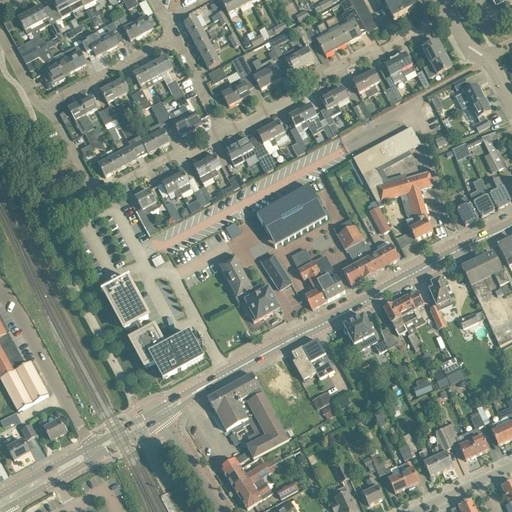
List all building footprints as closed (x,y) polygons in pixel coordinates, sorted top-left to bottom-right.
[(54,5),(48,8),(56,23),(62,19),(72,13),(70,9),(65,0),(55,0),(52,2),(54,5)] [(65,0),(70,9),(72,13),(83,7),(84,8),(89,5),(86,0),(65,0)] [(240,10),(234,0),(230,0),(222,4),(228,16),(240,10)] [(249,0),(234,0),(240,10),(252,4),(249,0)] [(390,14),(393,20),(415,9),(411,1),(412,0),(394,0),(396,2),(388,6),(392,13),(390,14)] [(491,0),(496,8),(495,6),(507,0),(491,0)] [(136,1),(126,6),(129,12),(139,6),(136,1)] [(356,12),(366,7),(363,1),(353,7),(355,10),(356,12)] [(328,7),(325,2),(320,5),(323,10),(328,7)] [(356,12),(359,18),(369,12),(366,7),(356,12)] [(41,8),(30,14),(40,32),(51,26),(56,23),(48,8),(43,10),(41,8)] [(342,31),(349,44),(362,38),(359,32),(365,29),(362,24),(359,18),(356,12),(355,10),(343,17),(348,27),(342,31)] [(219,21),(221,27),(228,23),(222,12),(211,18),(214,24),(219,21)] [(306,12),(301,15),(304,20),(309,18),(306,12)] [(369,12),(359,18),(362,24),(372,18),(369,12)] [(142,21),(136,25),(142,37),(153,31),(144,13),(139,16),(142,21)] [(40,32),(30,14),(19,20),(28,37),(33,34),(36,40),(29,44),(32,50),(46,42),(40,32)] [(304,20),(301,15),(296,18),(299,23),(304,20)] [(201,16),(184,25),(191,36),(202,30),(207,27),(201,16)] [(125,18),(114,24),(121,38),(127,35),(131,43),(142,37),(136,25),(130,28),(125,18)] [(326,23),(329,29),(338,24),(335,18),(326,23)] [(375,24),(372,18),(362,24),(365,29),(375,24)] [(101,24),(98,19),(92,22),(95,28),(101,24)] [(56,23),(51,26),(54,31),(59,28),(59,27),(56,23)] [(285,23),(279,26),(281,32),(288,29),(285,23)] [(104,32),(98,35),(99,36),(107,53),(119,47),(116,41),(121,38),(114,24),(103,30),(104,32)] [(378,29),(375,24),(365,29),(368,34),(378,29)] [(330,37),(324,25),(317,28),(324,40),(318,43),(326,57),(337,51),(330,37)] [(60,30),(63,35),(69,32),(67,26),(60,30)] [(281,32),(279,26),(267,32),(270,38),(281,32)] [(311,44),(306,34),(302,26),(296,30),(306,46),(311,44)] [(191,36),(197,48),(208,42),(202,30),(191,36)] [(77,36),(74,31),(68,34),(71,39),(77,36)] [(311,31),(306,34),(311,44),(316,41),(311,31)] [(342,31),(330,37),(337,51),(349,44),(342,31)] [(235,35),(229,38),(232,44),(238,41),(235,35)] [(83,46),(91,62),(107,53),(99,36),(98,36),(94,37),(91,39),(89,40),(85,42),(86,44),(83,46)] [(261,36),(256,39),(259,45),(264,42),(264,41),(261,36)] [(249,39),(244,42),(247,48),(252,46),(250,42),(249,39)] [(256,39),(250,42),(252,46),(253,48),(259,45),(256,39)] [(238,41),(232,44),(235,50),(241,47),(238,41)] [(275,41),(270,44),(284,70),(289,67),(283,56),(275,41)] [(32,50),(21,56),(23,60),(48,48),(46,42),(32,50)] [(208,42),(197,48),(203,59),(220,50),(217,44),(211,47),(208,42)] [(424,70),(430,81),(437,77),(452,69),(438,42),(423,50),(432,66),(424,70)] [(66,55),(69,60),(75,72),(87,66),(84,61),(89,58),(91,62),(83,46),(82,46),(82,45),(66,54),(66,55)] [(48,48),(23,60),(26,66),(40,59),(46,65),(47,64),(51,70),(42,74),(47,82),(51,80),(53,84),(64,78),(55,61),(48,48)] [(294,51),(283,56),(289,67),(293,75),(304,69),(297,57),(294,51)] [(297,57),(304,69),(314,63),(308,51),(297,57)] [(262,68),(271,86),(283,80),(274,64),(279,61),(274,52),(269,55),(272,61),(270,62),(270,63),(262,68)] [(214,53),(203,59),(209,71),(221,65),(214,53)] [(55,61),(64,78),(75,72),(69,60),(66,55),(55,61)] [(395,59),(405,78),(415,73),(406,55),(400,58),(398,57),(395,60),(395,59)] [(243,57),(237,61),(249,82),(255,80),(255,79),(243,57)] [(173,71),(166,58),(155,64),(162,77),(167,86),(172,83),(167,74),(173,71)] [(405,78),(395,59),(394,59),(394,60),(390,61),(391,63),(385,67),(390,78),(385,80),(391,90),(398,105),(403,102),(395,86),(401,82),(402,83),(406,84),(407,83),(405,78)] [(241,81),(231,86),(233,90),(240,103),(251,97),(245,85),(249,82),(237,61),(231,64),(237,74),(241,81)] [(255,80),(261,92),(271,86),(262,68),(258,61),(253,64),(260,77),(255,79),(255,80)] [(155,64),(144,70),(151,82),(162,77),(155,64)] [(209,76),(214,86),(227,79),(222,69),(209,76)] [(144,70),(134,75),(140,88),(146,85),(148,90),(153,87),(151,82),(144,70)] [(374,72),(364,78),(374,97),(378,95),(375,87),(381,84),(374,72)] [(422,73),(417,76),(425,90),(430,88),(422,73)] [(374,97),(364,78),(353,84),(359,96),(365,93),(368,100),(374,97)] [(464,95),(471,108),(484,100),(477,87),(470,91),(465,80),(453,86),(457,93),(462,90),(464,94),(464,95)] [(123,81),(112,87),(119,100),(130,94),(123,81)] [(181,91),(176,81),(167,86),(172,95),(181,91)] [(112,87),(101,92),(108,105),(114,102),(117,107),(121,105),(119,100),(112,87)] [(343,89),(332,95),(338,107),(349,101),(343,89)] [(240,103),(233,90),(222,96),(229,108),(240,103)] [(398,105),(391,90),(385,93),(393,108),(398,105)] [(142,91),(137,94),(145,110),(146,111),(151,108),(142,91)] [(181,110),(189,106),(182,91),(173,96),(181,110)] [(137,94),(131,97),(140,113),(145,110),(137,94)] [(321,98),(320,99),(326,110),(321,113),(326,122),(342,113),(338,107),(332,95),(327,97),(327,96),(325,95),(321,98)] [(91,98),(80,104),(87,116),(97,111),(91,98)] [(484,100),(471,108),(478,120),(481,125),(475,128),(479,134),(490,127),(484,117),(491,113),(484,100)] [(173,122),(171,120),(163,102),(152,108),(162,128),(173,122)] [(80,104),(69,110),(76,122),(81,120),(88,133),(94,130),(87,116),(80,104)] [(364,104),(359,107),(367,122),(371,119),(364,104)] [(180,111),(192,133),(203,127),(191,105),(189,106),(180,111)] [(311,106),(300,112),(309,129),(314,137),(318,134),(317,132),(323,129),(311,106)] [(367,122),(359,107),(353,110),(361,125),(367,122)] [(110,108),(105,111),(111,124),(117,121),(110,108)] [(105,111),(99,114),(106,127),(111,124),(105,111)] [(309,129),(300,112),(289,117),(296,130),(299,136),(305,133),(304,131),(309,129)] [(66,113),(60,116),(65,126),(71,123),(66,113)] [(171,120),(173,122),(181,139),(192,133),(182,114),(171,120)] [(130,120),(124,123),(142,158),(148,155),(149,156),(159,150),(152,138),(142,143),(130,120)] [(142,158),(124,123),(119,126),(129,145),(124,148),(120,141),(114,144),(120,155),(127,168),(138,162),(137,160),(142,158)] [(279,123),(268,129),(278,146),(278,147),(289,142),(279,123)] [(329,128),(335,138),(340,136),(334,125),(329,128)] [(161,126),(150,132),(153,138),(152,138),(159,150),(170,144),(161,126)] [(329,128),(323,131),(329,142),(335,138),(329,128)] [(108,132),(114,143),(120,140),(114,129),(108,132)] [(278,146),(268,129),(257,134),(267,152),(278,146)] [(420,192),(433,188),(429,174),(407,180),(406,176),(388,181),(383,172),(411,157),(409,153),(421,146),(412,129),(354,160),(377,204),(381,202),(381,203),(401,197),(408,195),(420,192)] [(88,133),(85,135),(88,140),(96,136),(97,136),(94,130),(88,133)] [(296,130),(291,132),(303,155),(308,153),(299,136),(296,130)] [(303,155),(291,132),(290,132),(297,145),(291,148),(297,159),(303,155)] [(495,134),(482,139),(490,156),(498,172),(507,167),(497,147),(500,145),(495,134)] [(96,136),(88,140),(91,146),(100,141),(98,137),(97,136),(96,136)] [(436,142),(439,149),(451,144),(448,137),(436,142)] [(466,145),(468,150),(483,144),(481,139),(466,145)] [(247,140),(236,146),(245,162),(256,157),(247,140)] [(100,141),(91,146),(94,151),(103,146),(100,141)] [(480,147),(484,156),(488,154),(484,145),(480,147)] [(236,146),(226,151),(235,168),(245,162),(236,146)] [(452,151),(455,157),(462,155),(459,148),(452,151)] [(106,155),(116,173),(127,168),(120,155),(115,157),(112,152),(106,155)] [(104,163),(99,166),(106,179),(116,173),(106,155),(101,158),(104,163)] [(268,155),(263,158),(271,172),(276,170),(268,155)] [(484,159),(492,175),(498,172),(490,156),(484,159)] [(215,157),(205,162),(211,174),(214,179),(219,177),(216,172),(222,169),(215,157)] [(271,172),(263,158),(257,161),(265,176),(271,172)] [(214,179),(211,174),(205,162),(194,168),(199,177),(204,186),(214,179)] [(184,174),(173,179),(182,197),(193,191),(188,182),(184,174)] [(239,176),(234,179),(239,189),(249,184),(247,180),(242,183),(239,176)] [(167,179),(161,183),(169,197),(174,194),(178,200),(182,198),(182,197),(173,179),(168,182),(167,179)] [(234,179),(228,182),(231,188),(224,192),(224,190),(220,192),(224,198),(239,189),(234,179)] [(477,193),(470,197),(482,219),(495,213),(487,198),(489,197),(481,181),(473,185),(477,193)] [(499,181),(486,188),(498,211),(511,204),(499,181)] [(309,187),(257,216),(268,236),(274,233),(282,246),(283,245),(282,244),(286,241),(288,242),(289,242),(288,240),(293,237),(294,239),(295,238),(294,236),(299,234),(301,235),(302,235),(301,233),(305,230),(307,232),(308,231),(307,229),(312,227),(313,228),(315,227),(313,226),(318,223),(320,224),(321,224),(320,222),(325,219),(326,221),(327,220),(309,187)] [(208,206),(218,201),(217,199),(212,202),(205,188),(199,191),(208,206)] [(142,210),(136,214),(150,239),(160,233),(150,214),(159,210),(150,192),(149,192),(148,191),(147,191),(142,193),(141,195),(142,196),(136,199),(142,210)] [(194,194),(202,209),(208,206),(199,191),(194,194)] [(408,195),(401,197),(402,203),(406,217),(411,221),(406,222),(416,242),(433,233),(427,222),(428,221),(420,192),(408,195)] [(466,226),(465,227),(466,228),(479,221),(467,198),(461,200),(465,208),(458,212),(458,213),(459,213),(466,226)] [(167,206),(176,223),(182,220),(173,203),(167,206)] [(192,205),(188,207),(192,214),(192,215),(196,212),(192,205)] [(370,213),(383,237),(392,231),(380,208),(370,213)] [(351,221),(334,231),(347,255),(348,254),(349,254),(347,251),(356,247),(355,245),(362,241),(351,221)] [(241,235),(235,225),(226,229),(232,240),(241,235)] [(511,239),(498,247),(511,274),(511,239)] [(366,248),(362,241),(355,245),(356,247),(347,251),(349,254),(356,267),(364,282),(376,276),(362,250),(366,248)] [(386,243),(377,248),(380,254),(388,268),(400,262),(392,247),(391,248),(389,244),(386,243)] [(369,246),(366,248),(362,250),(376,276),(376,275),(388,268),(380,254),(374,257),(371,252),(369,246)] [(305,297),(313,312),(328,303),(321,289),(318,284),(323,281),(314,264),(313,265),(306,251),(292,259),(304,282),(309,280),(315,292),(305,297)] [(511,345),(511,343),(511,342),(511,290),(505,275),(506,275),(499,261),(497,262),(493,254),(463,269),(472,287),(498,344),(494,345),(496,350),(500,348),(501,351),(511,346),(511,345)] [(262,264),(280,292),(292,285),(274,257),(262,264)] [(321,289),(328,303),(346,294),(326,258),(314,264),(323,281),(318,284),(321,289)] [(235,300),(239,307),(246,303),(252,313),(249,315),(254,325),(280,311),(269,290),(264,293),(261,286),(252,290),(235,259),(220,268),(237,299),(235,300)] [(364,282),(356,267),(344,274),(351,288),(363,282),(364,282)] [(129,280),(130,280),(130,279),(118,285),(116,282),(112,284),(114,287),(102,294),(102,295),(105,293),(125,331),(149,319),(148,318),(132,290),(133,289),(133,288),(132,289),(129,280)] [(433,288),(429,289),(436,307),(430,310),(439,330),(448,327),(441,313),(453,308),(448,296),(452,294),(449,288),(445,290),(441,280),(431,285),(433,288)] [(417,293),(393,306),(404,326),(417,320),(418,321),(422,319),(418,311),(425,307),(417,293)] [(404,326),(393,306),(384,310),(399,338),(408,333),(404,326)] [(0,381),(18,414),(49,397),(32,364),(27,367),(0,315),(0,381)] [(460,323),(464,332),(474,327),(476,332),(481,329),(475,316),(460,323)] [(358,353),(378,343),(371,330),(373,329),(371,325),(369,326),(364,317),(344,328),(345,330),(344,332),(345,335),(348,335),(358,353)] [(155,332),(156,331),(155,331),(132,343),(146,369),(155,364),(164,380),(181,371),(182,371),(203,360),(190,336),(174,345),(174,344),(173,344),(173,346),(164,348),(155,332)] [(407,339),(416,354),(423,350),(415,335),(407,339)] [(318,342),(303,350),(311,365),(317,375),(320,381),(334,373),(329,362),(318,342)] [(385,343),(375,348),(379,356),(389,351),(385,343)] [(311,365),(303,350),(292,355),(296,362),(293,364),(304,382),(317,375),(311,365)] [(288,357),(253,376),(265,397),(290,383),(292,387),(302,382),(298,375),(295,377),(291,370),(294,368),(288,357)] [(444,373),(434,378),(438,385),(439,389),(440,390),(450,385),(451,386),(465,380),(455,360),(441,366),(444,373)] [(408,366),(401,369),(404,377),(411,374),(408,366)] [(253,376),(208,400),(214,411),(209,413),(211,417),(216,414),(226,434),(225,434),(226,436),(234,432),(242,427),(244,431),(250,428),(255,438),(248,442),(252,449),(246,452),(253,464),(293,442),(289,435),(286,437),(285,435),(271,409),(268,404),(265,397),(253,376)] [(465,382),(463,381),(459,383),(458,385),(460,388),(463,389),(466,387),(467,385),(465,382)] [(429,383),(413,390),(417,398),(432,392),(429,383)] [(277,400),(268,404),(271,409),(282,403),(283,404),(289,400),(285,393),(276,398),(277,400)] [(327,394),(320,398),(325,408),(332,404),(327,394)] [(511,413),(511,416),(501,421),(504,427),(511,442),(511,441),(511,401),(507,403),(511,413)] [(331,406),(317,414),(323,424),(336,416),(331,406)] [(477,410),(479,416),(484,427),(489,425),(482,408),(477,410)] [(388,417),(385,411),(375,415),(378,421),(388,417)] [(62,413),(57,416),(61,422),(65,419),(62,413)] [(476,431),(467,435),(477,457),(489,452),(479,429),(484,427),(479,416),(471,420),(476,431)] [(45,430),(44,430),(51,443),(67,434),(60,421),(50,427),(46,421),(41,424),(45,430)] [(504,427),(501,421),(494,425),(489,427),(492,433),(499,447),(511,442),(504,427)] [(30,427),(22,431),(28,442),(36,437),(30,427)] [(452,427),(443,431),(452,448),(458,445),(459,447),(462,453),(466,462),(477,457),(467,435),(457,439),(452,427)] [(435,459),(442,474),(454,468),(450,459),(446,451),(452,448),(443,431),(437,433),(438,449),(432,452),(435,459)] [(405,439),(412,455),(417,453),(410,437),(405,439)] [(8,450),(15,462),(30,454),(23,441),(13,447),(10,441),(5,443),(5,444),(8,449),(8,450)] [(407,447),(399,451),(405,462),(408,461),(413,458),(407,447)] [(379,457),(376,451),(369,454),(372,460),(379,457)] [(221,470),(228,481),(236,476),(235,474),(241,470),(239,466),(250,459),(247,454),(221,470)] [(424,464),(431,479),(442,474),(435,459),(429,462),(426,454),(420,456),(424,464)] [(298,459),(301,465),(307,462),(304,456),(298,459)] [(374,465),(378,474),(385,471),(379,457),(372,460),(371,460),(374,465)] [(367,469),(374,465),(370,458),(364,461),(367,469)] [(406,465),(398,469),(408,490),(420,484),(413,469),(410,464),(409,464),(408,461),(405,462),(406,465)] [(228,481),(234,491),(267,469),(264,465),(246,476),(241,470),(235,474),(236,476),(228,481)] [(344,466),(335,470),(341,484),(350,480),(344,466)] [(390,470),(385,473),(395,495),(408,490),(398,469),(397,468),(391,471),(390,470)] [(267,469),(234,491),(242,503),(257,493),(256,492),(267,485),(263,479),(271,474),(267,469)] [(370,491),(363,495),(369,507),(384,500),(378,488),(377,488),(374,480),(367,483),(366,483),(370,491)] [(511,511),(511,482),(502,488),(510,505),(505,507),(507,511),(511,511)] [(294,484),(277,493),(281,501),(298,492),(294,484)] [(257,493),(242,503),(248,511),(273,495),(267,485),(256,492),(257,493)] [(341,511),(356,511),(345,488),(333,494),(337,504),(331,507),(333,511),(340,511),(341,511)] [(476,511),(472,502),(459,508),(460,511),(476,511)]
